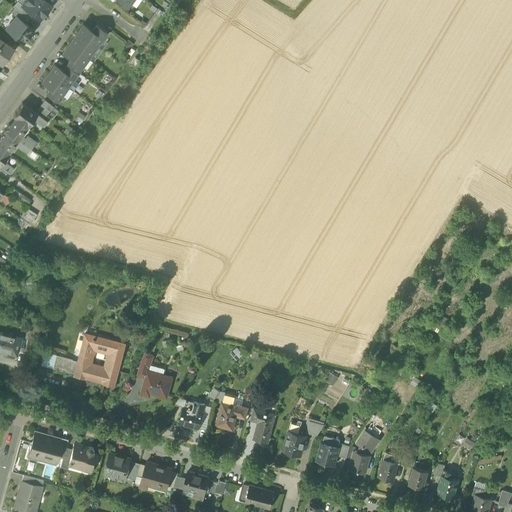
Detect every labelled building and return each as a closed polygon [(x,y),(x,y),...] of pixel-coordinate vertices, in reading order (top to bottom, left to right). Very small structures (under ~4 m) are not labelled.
[(26,0),(22,5),(22,6),(31,14),(39,20),(51,6),(44,0),(26,0)] [(136,8),(141,0),(133,0),(130,4),(136,8)] [(15,8),(18,11),(22,6),(22,5),(17,2),(13,7),(15,8)] [(31,14),(22,6),(18,11),(27,18),(31,14)] [(15,8),(11,13),(16,17),(25,24),(29,19),(27,18),(18,11),(15,8)] [(16,17),(6,29),(23,43),(33,31),(25,24),(16,17)] [(83,24),(77,33),(96,47),(102,39),(107,33),(96,25),(92,31),(83,24)] [(88,58),(96,47),(77,33),(69,44),(88,58)] [(107,43),(102,39),(96,47),(102,51),(107,43)] [(0,63),(2,65),(13,49),(0,40),(0,63)] [(87,59),(88,58),(69,44),(62,53),(71,59),(67,65),(77,73),(82,67),(87,59)] [(94,62),(102,51),(96,47),(88,58),(94,62)] [(92,63),(87,59),(82,67),(87,70),(92,63)] [(72,80),(77,73),(67,65),(63,70),(55,64),(48,74),(67,88),(72,80)] [(61,96),(67,88),(48,74),(41,83),(50,89),(46,94),(57,102),(62,96),(61,96)] [(78,84),(72,80),(67,88),(73,92),(78,84)] [(67,100),(73,92),(67,88),(61,96),(62,96),(57,102),(60,104),(67,100)] [(94,96),(100,100),(104,95),(98,91),(94,96)] [(37,110),(46,117),(47,115),(53,107),(44,101),(37,110)] [(21,136),(33,119),(36,114),(22,104),(13,116),(15,117),(9,125),(0,136),(1,137),(0,138),(0,164),(3,161),(8,154),(15,144),(21,136)] [(53,107),(47,115),(52,119),(58,111),(53,107)] [(86,117),(78,112),(73,119),(81,124),(86,117)] [(48,122),(36,114),(33,119),(44,127),(48,122)] [(73,130),(68,126),(63,133),(68,137),(73,130)] [(25,139),(34,145),(36,142),(27,135),(25,139)] [(15,144),(27,153),(30,150),(34,145),(25,139),(21,136),(15,144)] [(30,150),(27,153),(26,155),(35,161),(39,156),(30,150)] [(14,169),(3,161),(0,164),(0,166),(10,174),(14,169)] [(3,194),(0,197),(0,204),(4,208),(10,199),(3,194)] [(21,217),(31,224),(37,215),(27,208),(21,217)] [(17,223),(26,228),(29,224),(20,218),(17,223)] [(5,251),(16,258),(19,252),(9,245),(5,251)] [(434,330),(439,334),(449,320),(443,316),(434,330)] [(7,353),(16,355),(20,338),(0,333),(0,353),(6,355),(7,353)] [(85,333),(81,346),(94,350),(108,353),(121,357),(125,343),(85,333)] [(25,349),(33,351),(37,337),(29,335),(25,349)] [(113,386),(118,370),(121,357),(108,353),(105,367),(91,363),(94,350),(81,346),(78,360),(77,361),(72,359),(69,371),(74,373),(74,376),(84,378),(85,375),(104,381),(103,384),(113,386)] [(237,347),(229,353),(236,361),(243,355),(237,347)] [(260,352),(253,350),(250,357),(258,359),(260,352)] [(138,375),(146,377),(147,370),(148,366),(149,366),(153,356),(145,353),(141,365),(138,375)] [(52,368),(68,372),(69,371),(72,359),(56,354),(52,368)] [(150,364),(149,371),(163,375),(165,368),(150,364)] [(495,377),(501,381),(508,371),(501,367),(495,377)] [(155,394),(166,397),(172,377),(163,375),(149,371),(147,370),(146,377),(145,380),(144,380),(143,385),(141,393),(149,396),(151,391),(156,392),(155,394)] [(338,377),(329,371),(324,379),(333,385),(338,377)] [(84,378),(103,384),(104,381),(85,375),(84,378)] [(415,376),(410,383),(417,388),(421,381),(415,376)] [(421,392),(425,394),(430,388),(425,385),(421,392)] [(208,396),(214,400),(220,391),(214,387),(208,396)] [(368,401),(361,396),(357,403),(363,407),(368,401)] [(184,407),(193,409),(194,402),(186,400),(184,407)] [(179,423),(198,428),(205,404),(195,401),(194,402),(193,409),(184,407),(183,407),(179,423)] [(438,406),(430,401),(424,410),(431,415),(438,406)] [(216,425),(232,429),(236,416),(239,416),(241,407),(235,406),(222,402),(216,425)] [(212,406),(205,404),(198,428),(206,430),(212,406)] [(239,416),(244,418),(247,407),(241,406),(241,407),(239,416)] [(253,439),(267,443),(275,415),(262,411),(262,410),(254,408),(251,420),(258,422),(253,439)] [(305,426),(308,426),(310,421),(324,425),(324,422),(308,418),(305,426)] [(306,432),(317,435),(324,425),(310,421),(308,426),(306,432)] [(301,425),(291,422),(283,450),(300,455),(306,435),(299,433),(301,425)] [(355,443),(358,444),(366,432),(363,430),(355,443)] [(38,459),(55,464),(57,457),(57,456),(52,454),(55,443),(56,438),(35,432),(30,450),(39,453),(38,459)] [(358,444),(360,446),(368,451),(370,452),(378,440),(366,432),(358,444)] [(461,443),(465,438),(459,434),(455,440),(461,443)] [(325,435),(323,442),(338,447),(339,443),(340,440),(325,435)] [(462,445),(470,450),(475,443),(467,438),(462,445)] [(336,454),(338,447),(323,442),(322,442),(317,460),(333,464),(336,454)] [(57,457),(62,459),(66,447),(66,446),(55,443),(52,454),(57,456),(57,457)] [(81,469),(90,471),(91,470),(93,465),(94,464),(95,461),(94,459),(95,455),(94,455),(95,450),(93,448),(89,447),(87,447),(81,446),(80,444),(76,443),(73,444),(72,449),(68,465),(69,465),(70,466),(71,463),(79,465),(81,469)] [(340,455),(346,457),(349,446),(343,444),(340,455)] [(409,453),(416,458),(422,449),(415,445),(409,453)] [(349,446),(346,457),(352,459),(354,451),(355,448),(349,446)] [(366,454),(368,451),(360,446),(359,447),(358,452),(366,454)] [(72,449),(66,447),(62,459),(60,466),(68,468),(69,465),(68,465),(72,449)] [(28,456),(38,459),(39,453),(30,450),(28,456)] [(370,455),(366,454),(358,452),(354,451),(352,459),(349,468),(365,473),(370,455)] [(112,475),(124,478),(125,477),(130,461),(130,458),(110,452),(104,473),(105,474),(111,476),(112,475)] [(383,459),(395,462),(397,455),(385,452),(383,459)] [(399,464),(405,465),(408,456),(409,454),(402,452),(401,456),(399,464)] [(409,453),(409,454),(408,456),(405,465),(413,468),(414,467),(416,458),(409,453)] [(379,477),(393,480),(397,463),(398,463),(395,462),(383,459),(379,477)] [(135,480),(136,476),(140,463),(130,461),(125,477),(135,480)] [(148,485),(166,490),(167,486),(171,471),(172,469),(154,464),(155,463),(147,461),(146,465),(143,478),(141,483),(148,485)] [(146,465),(140,463),(136,476),(143,478),(146,465)] [(433,474),(442,476),(442,475),(443,475),(444,469),(445,465),(437,463),(433,474)] [(409,485),(423,488),(428,471),(414,467),(413,468),(409,485)] [(444,469),(443,475),(450,477),(452,471),(444,469)] [(167,486),(173,487),(174,485),(177,476),(178,473),(171,471),(167,486)] [(194,491),(204,493),(209,478),(187,472),(186,478),(183,488),(194,491)] [(22,482),(42,487),(43,481),(24,475),(22,482)] [(458,480),(450,477),(443,475),(442,475),(442,476),(437,492),(454,497),(458,480)] [(186,478),(177,476),(174,485),(183,488),(186,478)] [(216,492),(223,494),(226,482),(219,480),(216,492)] [(14,508),(28,511),(34,511),(38,501),(34,500),(36,493),(40,494),(42,487),(22,482),(22,481),(14,508)] [(477,481),(475,487),(486,490),(488,484),(477,481)] [(240,498),(247,499),(250,486),(243,485),(240,498)] [(246,502),(270,508),(274,493),(262,491),(263,489),(250,486),(247,499),(246,502)] [(472,494),(475,495),(475,494),(484,497),(486,490),(475,487),(472,494)] [(194,491),(183,488),(181,494),(192,497),(194,491)] [(498,504),(505,507),(507,503),(511,493),(503,490),(498,504)] [(203,500),(204,493),(194,491),(192,497),(203,500)] [(492,499),(484,497),(475,494),(475,495),(471,506),(489,511),(492,499)] [(511,505),(511,504),(507,503),(505,507),(503,511),(510,511),(511,506),(511,505)]
